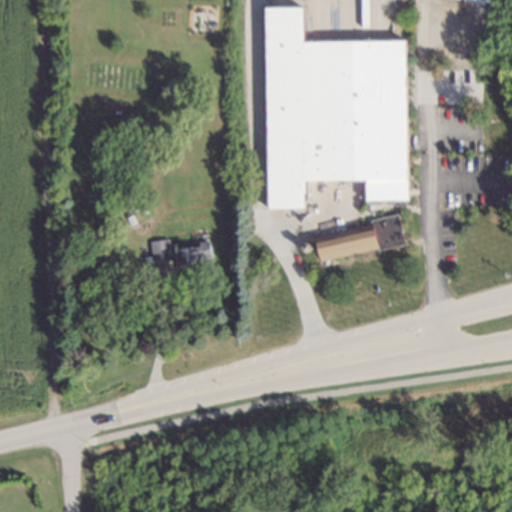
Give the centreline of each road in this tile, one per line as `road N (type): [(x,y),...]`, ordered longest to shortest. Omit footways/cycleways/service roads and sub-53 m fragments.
road 1 (secondary): [(511,298),(180,395)]
road 2 (secondary): [(180,395),(511,343)]
road 3 (tertiary): [(0,443),(180,395)]
